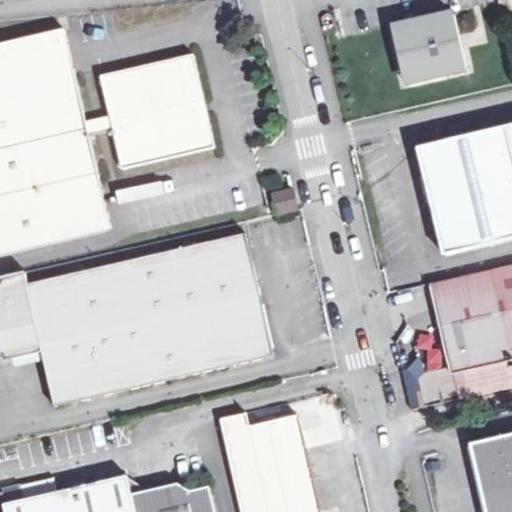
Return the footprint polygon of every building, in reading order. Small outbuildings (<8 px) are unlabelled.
[(454,13),(401,25),(405,41),(396,43),(401,64),(409,62),(413,78),(466,66),(454,13)] [(0,254),(109,230),(88,136),(85,123),(64,32),(0,46),(0,254)] [(109,117),(112,130),(122,171),(215,150),(193,57),(100,78),(109,117)] [(112,130),(109,117),(85,123),(88,136),(112,130)] [(511,128),(421,150),(443,246),(511,229),(511,128)] [(274,195),(278,214),(301,209),(296,191),(274,195)] [(511,229),(443,246),(445,257),(511,241),(511,229)] [(26,273),(0,279),(0,336),(6,363),(45,353),(58,408),(277,357),(247,234),(29,286),(26,273)] [(511,267),(433,285),(437,305),(511,287),(511,267)] [(511,287),(437,305),(452,371),(511,357),(511,287)] [(324,511),(301,415),(254,427),(274,511),(324,511)] [(511,511),(511,435),(473,445),(488,511),(511,511)] [(5,504),(3,494),(0,494),(0,511),(222,511),(216,485),(194,490),(185,484),(138,494),(134,477),(13,502),(5,504)] [(10,492),(3,494),(5,504),(13,502),(10,492)]
